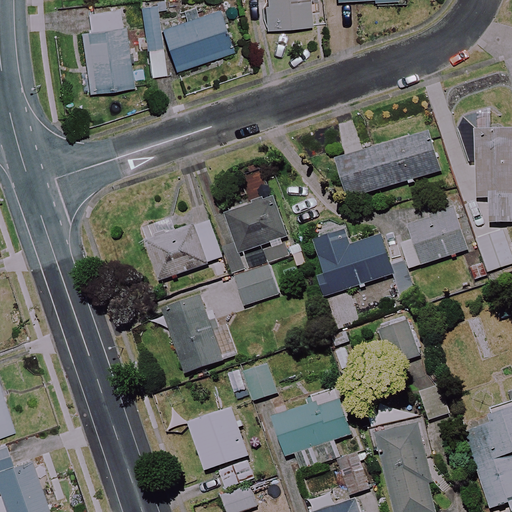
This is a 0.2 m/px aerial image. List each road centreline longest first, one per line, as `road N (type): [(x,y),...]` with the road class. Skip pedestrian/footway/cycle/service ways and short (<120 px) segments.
road 1 (residential): [(30,187),(443,43),(479,0)]
road 2 (tertiary): [(143,511),(30,187)]
